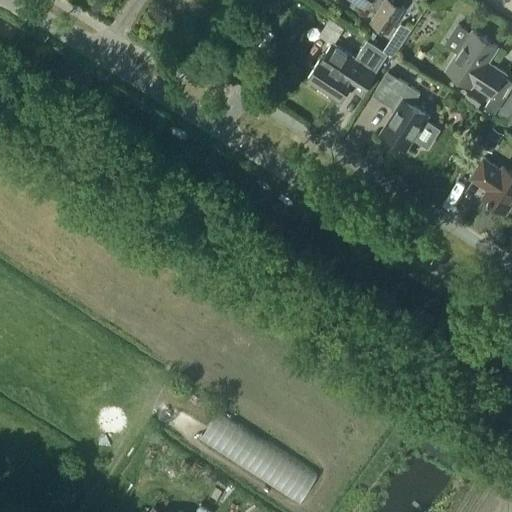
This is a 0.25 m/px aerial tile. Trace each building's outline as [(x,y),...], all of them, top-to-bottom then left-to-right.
[(352,0),(366,9),(367,6),(377,13),(372,22),(388,32),(405,7),(393,0),(352,0)] [(412,29),(401,22),(384,49),(394,55),(412,29)] [(265,28),(256,43),(265,49),(274,34),(265,28)] [(511,80),(505,76),(507,73),(489,61),(499,46),(473,29),(447,69),(472,86),(474,83),(493,96),(487,106),(495,112),(511,86),(511,80)] [(321,55),(306,79),(319,87),(317,90),(327,97),(329,93),(340,101),(351,84),(364,92),(376,72),(389,53),(368,40),(356,59),(352,57),(332,43),(323,57),(321,55)] [(396,108),(380,132),(406,148),(413,137),(428,147),(441,128),(425,118),(427,115),(413,106),(422,92),(389,71),(381,82),(392,89),(385,101),(396,108)] [(511,93),(497,116),(511,126),(511,93)] [(492,151),(504,133),(493,126),(481,144),(492,151)] [(483,197),(506,212),(511,203),(511,170),(504,165),(502,168),(484,157),(471,177),(488,188),(483,197)] [(217,408),(200,436),(302,499),(319,471),(217,408)]
